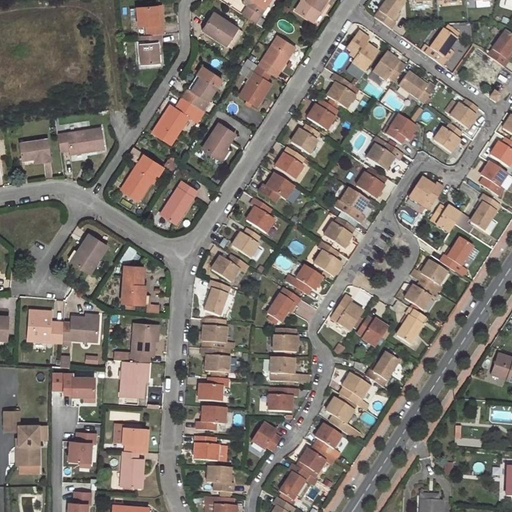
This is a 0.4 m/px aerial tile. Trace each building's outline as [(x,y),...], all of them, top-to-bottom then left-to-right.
[(272,0),(244,0),(242,3),(247,6),(242,14),(257,24),(272,0)] [(329,0),(301,0),(296,9),(316,22),(329,0)] [(405,3),(400,0),(389,0),(376,19),(390,29),(394,24),(391,22),(405,3)] [(158,5),(137,7),(138,25),(147,24),(147,32),(141,32),(141,36),(160,34),(163,34),(162,23),(159,23),(158,5)] [(237,28),(214,13),(202,31),(226,46),(237,28)] [(229,48),(240,30),(237,28),(226,46),(229,48)] [(457,40),(445,32),(427,56),(442,67),(447,61),(444,59),(457,40)] [(511,51),(511,36),(507,33),(489,58),(505,69),(509,62),(506,60),(511,51)] [(139,36),(141,65),(159,64),(159,53),(158,44),(161,44),(160,34),(141,36),(139,36)] [(294,48),(276,36),(258,65),(271,74),(276,77),(294,48)] [(364,36),(347,59),(352,63),(350,66),(363,75),(379,53),(367,44),(370,40),(364,36)] [(389,78),(395,82),(406,66),(388,53),(374,72),(387,81),(389,78)] [(258,65),(239,95),(256,107),(272,83),(266,80),(271,74),(258,65)] [(203,67),(190,86),(193,88),(206,69),(203,67)] [(206,69),(193,88),(190,86),(182,98),(195,106),(200,98),(207,102),(222,79),(206,69)] [(400,85),(425,102),(436,86),(429,81),(428,84),(410,72),(400,85)] [(327,98),(347,111),(356,99),(348,93),(353,86),(336,75),(332,83),(336,86),(327,98)] [(496,103),(499,97),(494,94),(491,100),(496,103)] [(169,106),(153,132),(170,143),(187,118),(191,120),(199,108),(195,106),(182,98),(180,96),(173,109),(169,106)] [(450,118),(468,130),(477,117),(474,115),(478,109),(465,100),(461,107),(458,104),(450,118)] [(307,119),(327,132),(336,119),(333,117),(337,111),(321,101),(317,108),(316,107),(307,119)] [(401,139),(405,141),(414,126),(396,115),(387,130),(389,131),(386,137),(398,144),(401,139)] [(511,116),(503,128),(511,134),(511,116)] [(235,134),(219,124),(203,149),(223,161),(230,151),(226,148),(235,134)] [(435,141),(452,153),(461,140),(459,139),(462,134),(450,125),(446,130),(443,128),(435,141)] [(291,144),(309,156),(317,143),(314,141),(319,134),(307,126),(302,133),(299,132),(291,144)] [(104,150),(101,129),(58,135),(61,153),(70,151),(71,155),(104,150)] [(366,159),(385,171),(393,159),(397,161),(401,155),(375,137),(371,144),(373,146),(366,159)] [(498,142),(489,155),(508,167),(511,160),(511,143),(504,138),(501,144),(498,142)] [(48,140),(20,144),(22,162),(25,162),(25,166),(52,162),(48,140)] [(274,170),(293,182),(302,169),(298,167),(303,159),(288,149),(274,170)] [(140,163),(144,156),(135,150),(131,157),(140,163)] [(166,169),(145,156),(144,156),(140,163),(123,189),(140,199),(151,181),(155,175),(160,178),(166,169)] [(484,178),(480,185),(492,192),(497,195),(500,189),(503,189),(511,177),(489,163),(481,176),(484,178)] [(363,174),(355,187),(374,199),(382,186),(381,186),(385,179),(369,168),(365,175),(363,174)] [(151,181),(156,184),(160,178),(155,175),(151,181)] [(278,197),(284,201),(293,187),(274,175),(265,189),(262,187),(258,193),(274,204),(278,197)] [(432,206),(443,189),(437,185),(435,188),(424,180),(411,200),(422,207),(426,202),(432,206)] [(197,192),(181,182),(161,213),(177,223),(197,192)] [(347,189),(338,203),(346,208),(343,214),(357,223),(362,217),(358,214),(366,201),(347,189)] [(470,223),(483,232),(500,206),(483,195),(479,202),(482,204),(470,223)] [(269,209),(254,199),(249,206),(252,208),(245,219),(272,237),(280,223),(266,214),(269,209)] [(445,210),(440,206),(431,218),(437,222),(436,225),(448,233),(455,224),(460,215),(447,207),(445,210)] [(469,220),(461,214),(460,215),(455,224),(471,235),(475,229),(467,224),(469,220)] [(331,222),(322,235),(343,249),(351,236),(350,235),(353,229),(336,218),(333,224),(331,222)] [(232,248),(250,260),(259,247),(256,245),(260,238),(248,230),(244,236),(240,234),(232,248)] [(108,247),(90,235),(84,244),(81,242),(69,261),(89,274),(108,247)] [(459,239),(447,258),(443,256),(440,262),(461,276),(465,270),(460,267),(472,248),(459,239)] [(334,277),(342,264),(335,260),(339,254),(322,243),(317,250),(322,253),(314,265),(334,277)] [(219,258),(211,272),(231,284),(239,270),(243,273),(247,266),(231,256),(227,263),(219,258)] [(429,261),(420,274),(423,276),(420,281),(438,292),(441,287),(438,285),(447,273),(429,261)] [(143,267),(124,266),(121,303),(126,303),(134,304),(149,305),(149,295),(145,295),(146,278),(143,278),(143,267)] [(310,290),(314,292),(322,279),(305,267),(297,281),(299,282),(295,288),(306,295),(310,290)] [(202,311),(217,316),(228,288),(209,281),(206,289),(210,291),(202,311)] [(413,286),(405,299),(422,310),(431,297),(434,299),(438,292),(420,281),(416,287),(413,286)] [(283,289),(267,316),(280,324),(292,305),(295,307),(300,300),(283,289)] [(351,301),(344,297),(333,313),(340,318),(337,323),(349,332),(362,313),(349,304),(351,301)] [(409,317),(396,335),(409,344),(426,318),(410,307),(405,314),(409,317)] [(51,310),(29,309),(28,327),(33,328),(32,339),(62,341),(62,338),(63,324),(50,323),(50,320),(51,310)] [(97,340),(99,317),(72,315),(71,322),(63,321),(63,324),(62,338),(97,340)] [(8,317),(0,316),(0,339),(6,340),(8,317)] [(372,321),(366,317),(356,332),(362,336),(361,338),(374,346),(386,328),(374,319),(372,321)] [(203,326),(202,343),(202,348),(221,349),(225,350),(227,328),(225,328),(225,321),(205,319),(205,326),(203,326)] [(155,325),(135,323),(132,353),(130,352),(130,361),(144,362),(148,362),(149,354),(153,354),(155,325)] [(273,335),(272,350),(295,351),(295,336),(294,336),(295,329),(275,328),(275,335),(273,335)] [(228,373),(229,357),(221,357),(221,349),(202,348),(201,348),(201,357),(206,357),(205,372),(228,373)] [(397,360),(384,352),(371,371),(368,369),(364,375),(381,386),(397,360)] [(511,356),(499,352),(492,371),(502,374),(501,377),(511,380),(511,356)] [(270,357),(269,374),(277,374),(277,381),(296,382),(297,375),(293,375),(294,359),(270,357)] [(138,382),(139,370),(143,370),(144,362),(130,361),(123,361),(121,361),(119,395),(137,395),(138,382)] [(74,374),(65,374),(65,394),(74,394),(74,396),(96,397),(96,378),(74,377),(74,374)] [(369,386),(350,374),(341,387),(342,389),(339,393),(355,404),(359,398),(360,399),(369,386)] [(198,402),(222,404),(223,388),(228,388),(228,379),(209,378),(209,386),(198,385),(198,402)] [(267,395),(266,411),(290,412),(290,397),(296,397),(296,389),(276,388),(276,395),(267,395)] [(354,410),(335,398),(326,411),(333,415),(329,422),(345,432),(350,425),(346,423),(354,410)] [(196,423),(196,429),(215,431),(216,424),(225,425),(226,408),(203,407),(202,423),(196,423)] [(39,425),(21,425),(21,411),(6,411),(6,431),(20,431),(20,446),(22,446),(22,464),(39,464),(39,425)] [(123,427),(123,423),(115,423),(114,443),(122,443),(123,427)] [(258,458),(264,448),(269,451),(270,452),(279,439),(273,435),(275,432),(262,424),(245,449),(258,458)] [(314,445),(326,452),(330,447),(334,449),(341,437),(323,425),(315,437),(317,439),(314,445)] [(123,427),(122,443),(125,443),(125,451),(137,452),(146,453),(147,442),(143,442),(143,434),(143,429),(123,427)] [(97,434),(78,432),(78,442),(71,441),(70,460),(80,461),(91,462),(92,444),(96,444),(97,434)] [(193,436),(192,459),(215,461),(215,445),(212,445),(212,438),(193,436)] [(307,449),(299,461),(295,466),(308,474),(314,479),(326,460),(331,464),(335,458),(326,452),(314,445),(310,450),(307,449)] [(141,487),(143,460),(137,459),(137,452),(125,451),(122,451),(120,486),(141,487)] [(290,472),(285,480),(278,491),(281,493),(288,498),(291,500),(308,474),(295,466),(291,463),(287,470),(288,471),(290,472)] [(208,467),(208,481),(214,482),(214,491),(233,493),(233,485),(231,485),(232,469),(208,467)] [(91,493),(75,492),(75,503),(69,503),(68,511),(87,511),(88,505),(91,505),(91,493)] [(278,496),(286,501),(288,498),(281,493),(278,496)] [(213,506),(212,511),(235,511),(236,508),(233,507),(233,499),(201,497),(200,504),(213,506)] [(276,507),(272,511),(290,511),(293,509),(276,498),(272,505),(273,505),(276,507)] [(442,511),(443,501),(439,500),(420,499),(418,511),(442,511)]
